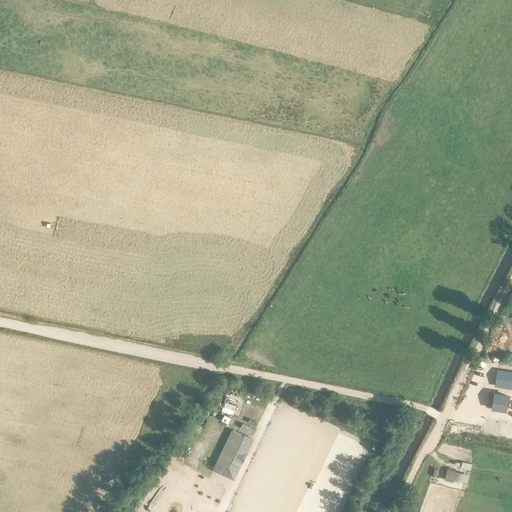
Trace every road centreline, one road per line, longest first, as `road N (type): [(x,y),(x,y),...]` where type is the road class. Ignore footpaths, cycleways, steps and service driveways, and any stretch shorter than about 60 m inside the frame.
road 1 (track): [(0,322),(446,415)]
road 2 (track): [(446,415),(511,281)]
road 3 (track): [(205,407),(129,511)]
